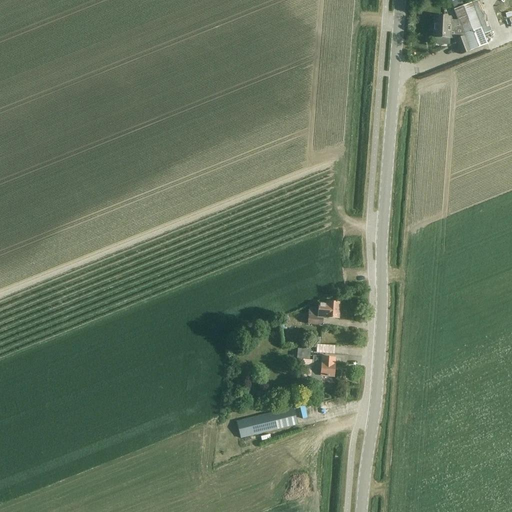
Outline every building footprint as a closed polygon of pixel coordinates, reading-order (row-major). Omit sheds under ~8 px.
[(432,38),(432,44),(439,44),(448,45),(448,39),(454,39),(460,55),(487,45),(483,34),(471,4),(454,10),(457,21),(450,20),(450,18),(434,17),(432,38)] [(308,316),(308,324),(322,325),(322,317),(338,319),(339,303),(326,302),(326,305),(318,304),(318,308),(309,307),(308,316)] [(294,319),(304,317),(302,305),(292,307),(294,319)] [(309,360),(310,350),(297,349),(297,359),(298,361),(302,362),(304,360),(309,360)] [(312,363),(311,382),(320,382),(320,376),(334,377),(335,364),(334,364),(335,358),(321,357),(313,356),(312,363)] [(311,407),(311,399),(298,400),(298,408),(311,407)] [(293,408),(236,422),(240,438),(297,424),(293,408)]
